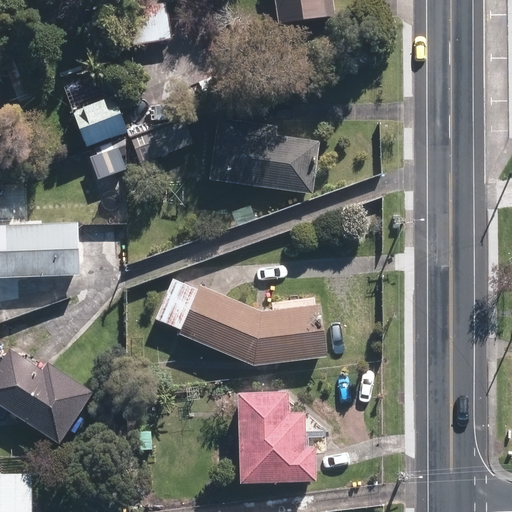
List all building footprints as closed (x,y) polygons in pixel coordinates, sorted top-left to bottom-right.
[(334,0),(273,0),(277,24),(337,15),(334,0)] [(174,41),(168,13),(128,21),(134,49),(174,41)] [(18,53),(0,58),(0,63),(9,91),(28,84),(18,53)] [(119,94),(75,113),(88,146),(133,128),(119,94)] [(191,118),(138,139),(146,159),(199,138),(191,118)] [(259,123),(226,119),(218,174),(316,187),(322,142),(258,133),(259,123)] [(76,227),(0,229),(0,275),(77,272),(76,227)] [(162,316),(262,360),(327,351),(321,305),(268,312),(209,286),(207,291),(178,278),(162,316)] [(45,381),(14,362),(0,383),(0,400),(64,440),(92,396),(52,371),(45,381)] [(294,390),(251,391),(253,474),(321,472),(320,445),(310,445),(309,410),(295,410),(294,390)] [(348,447),(328,447),(327,473),(347,474),(348,447)] [(0,511),(32,511),(32,479),(0,479),(0,511)]
